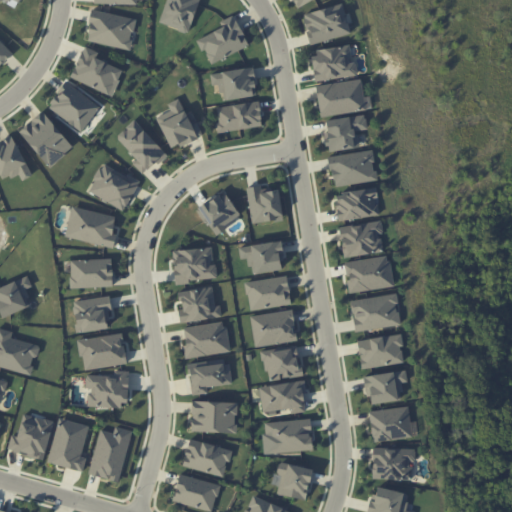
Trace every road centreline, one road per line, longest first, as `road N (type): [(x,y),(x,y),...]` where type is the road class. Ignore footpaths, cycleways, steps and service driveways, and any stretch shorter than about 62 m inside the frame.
road 1 (residential): [(328,511),(340,480),(341,435),(279,49),(256,0)]
road 2 (residential): [(136,511),(159,413),(142,233),(154,206),(201,167),(295,147)]
road 3 (residential): [(60,0),(48,48),(0,104)]
road 4 (residential): [(0,478),(117,511)]
